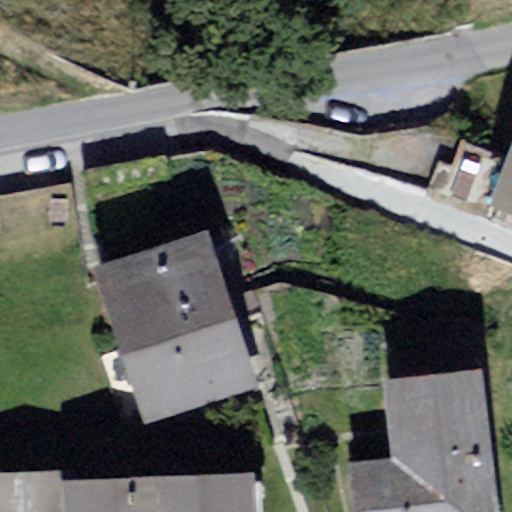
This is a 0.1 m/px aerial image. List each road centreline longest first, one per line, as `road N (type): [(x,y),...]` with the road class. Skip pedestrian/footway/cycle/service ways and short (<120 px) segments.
road 1 (residential): [(132,108),(153,140),(226,135),(511,247)]
road 2 (residential): [(132,108),(511,51)]
road 3 (track): [(0,43),(132,108)]
road 4 (residential): [(0,134),(132,108)]
